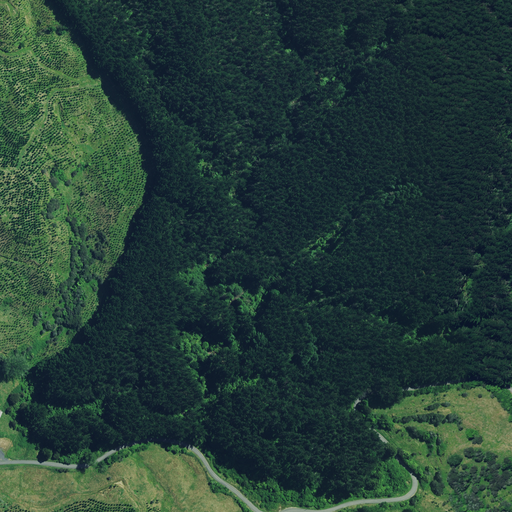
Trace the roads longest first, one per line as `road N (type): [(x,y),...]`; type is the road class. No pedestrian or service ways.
road 1 (unclassified): [(272,511),(396,492),(414,478),(400,448),(357,402),(384,384),(492,371),(511,400)]
road 2 (unclassified): [(0,457),(63,458),(113,441),(173,437),(198,449),(211,470),(267,511)]
